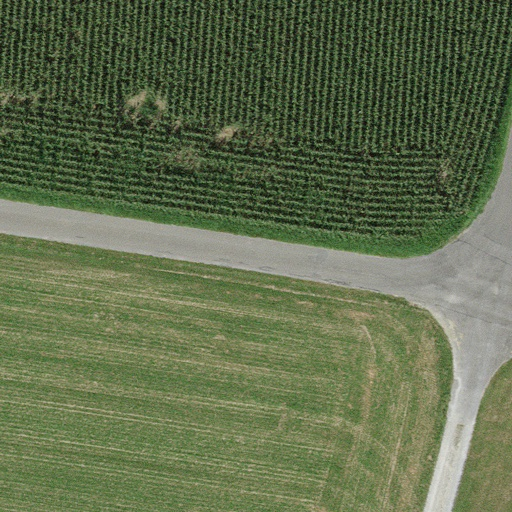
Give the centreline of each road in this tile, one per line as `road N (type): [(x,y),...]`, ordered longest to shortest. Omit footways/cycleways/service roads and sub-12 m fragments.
road 1 (residential): [(0,217),(504,291)]
road 2 (track): [(448,511),(511,246)]
